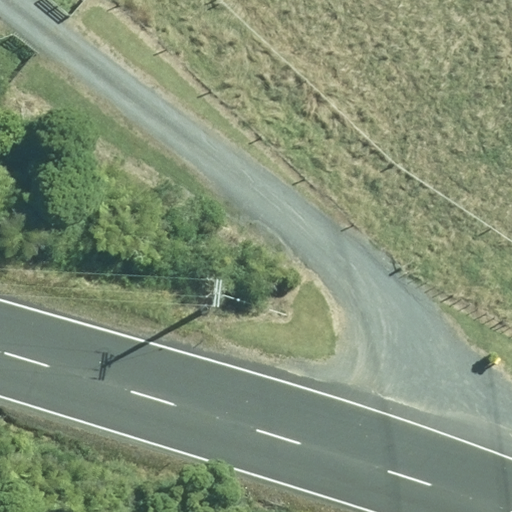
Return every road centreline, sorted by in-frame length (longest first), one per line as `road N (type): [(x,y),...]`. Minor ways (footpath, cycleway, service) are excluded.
road 1 (track): [(65,0),(93,16),(340,247),(459,485)]
road 2 (tertiary): [(0,353),(511,502)]
